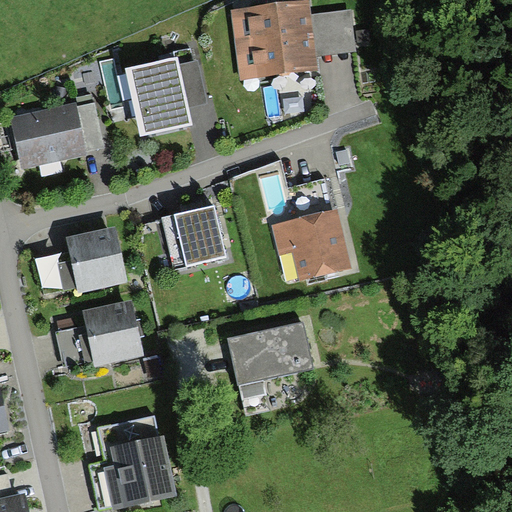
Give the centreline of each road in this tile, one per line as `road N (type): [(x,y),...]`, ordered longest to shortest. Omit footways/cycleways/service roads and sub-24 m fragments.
road 1 (residential): [(0,233),(145,193),(368,111)]
road 2 (residential): [(57,511),(0,248)]
